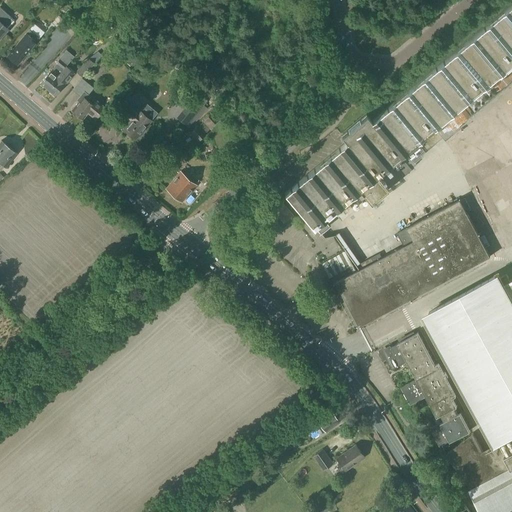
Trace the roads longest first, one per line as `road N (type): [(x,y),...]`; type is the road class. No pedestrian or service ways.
road 1 (primary): [(436,511),(357,389),(183,237)]
road 2 (residential): [(183,237),(308,132),(333,102),(347,59)]
road 3 (primary): [(183,237),(0,81)]
road 4 (unclassified): [(0,385),(174,244)]
road 5 (residential): [(347,59),(391,63),(470,0)]
